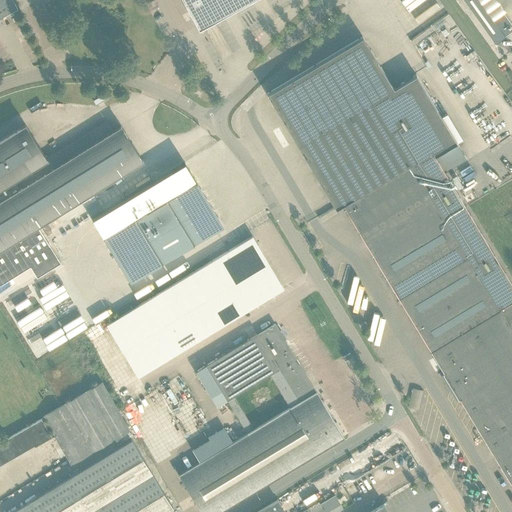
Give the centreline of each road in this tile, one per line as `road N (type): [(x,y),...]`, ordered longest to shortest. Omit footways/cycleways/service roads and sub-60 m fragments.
road 1 (unclassified): [(399,414),(247,163),(211,123)]
road 2 (unclassified): [(211,123),(158,89),(111,75),(54,72),(0,85)]
road 3 (unknown): [(378,380),(415,358),(507,511)]
road 4 (unclassified): [(236,511),(399,414)]
road 5 (unclassified): [(211,123),(330,0)]
